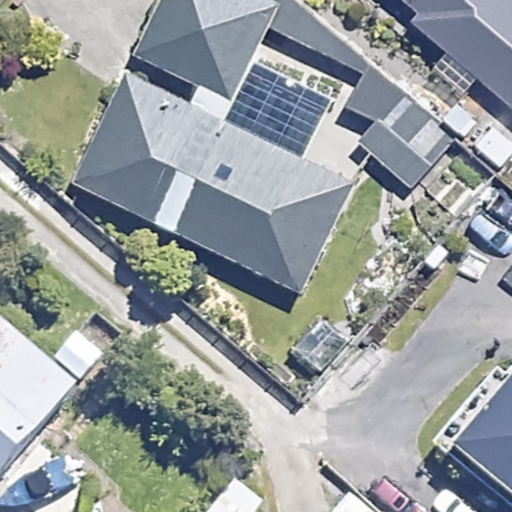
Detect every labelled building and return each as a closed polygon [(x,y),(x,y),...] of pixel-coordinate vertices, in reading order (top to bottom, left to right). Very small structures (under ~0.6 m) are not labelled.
[(275,13),(249,0),(165,0),(137,56),(230,103),(275,13)] [(511,0),(398,0),(511,102),(511,0)] [(353,186),(130,80),(80,187),(303,293),(353,186)] [(0,475),(76,386),(0,320),(0,475)] [(511,379),(457,447),(511,491),(511,379)] [(258,511),(265,503),(237,479),(209,511),(258,511)]
